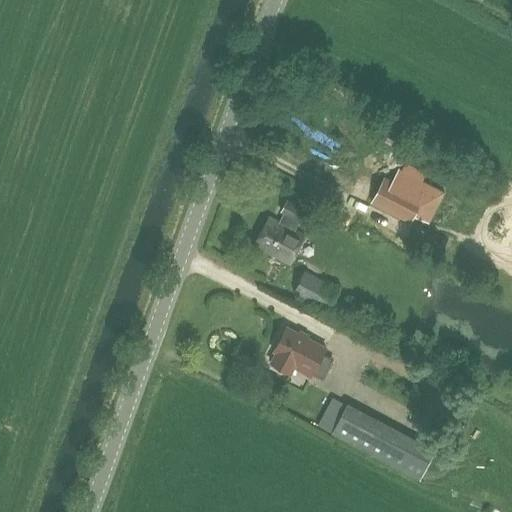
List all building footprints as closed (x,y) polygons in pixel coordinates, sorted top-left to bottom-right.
[(444,192),(398,167),(392,181),(384,176),(370,202),(410,224),(414,216),(428,223),(444,192)] [(279,211),(283,213),(301,222),(308,209),(286,198),(279,211)] [(289,262),(303,234),(267,215),(253,244),(289,262)] [(303,243),(315,246),(318,233),(306,230),(303,243)] [(335,240),(326,266),(363,278),(372,251),(335,240)] [(337,286),(304,269),(292,292),(325,309),(337,286)] [(274,356),(271,362),(290,372),(293,366),(310,375),(325,347),(287,326),(271,354),(274,356)] [(467,387),(462,394),(480,409),(486,401),(467,387)] [(331,432),(383,460),(399,429),(347,401),(331,432)]
